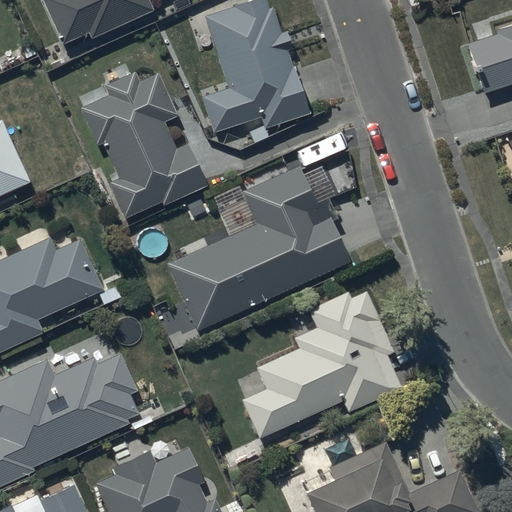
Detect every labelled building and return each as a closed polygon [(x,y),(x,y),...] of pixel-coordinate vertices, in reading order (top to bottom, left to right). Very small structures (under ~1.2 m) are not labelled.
[(41,0),(60,45),(88,33),(90,37),(150,11),(145,0),(41,0)] [(264,0),(250,0),(202,16),(226,89),(200,97),(212,134),(259,119),(263,130),(308,115),(288,50),(291,49),(285,31),(280,33),(272,8),(268,9),(264,0)] [(494,34),(466,43),(483,92),(511,82),(511,23),(493,30),(494,34)] [(107,95),(79,107),(97,146),(102,144),(118,178),(107,183),(123,219),(161,202),(163,206),(205,187),(186,144),(175,149),(163,122),(176,116),(158,74),(138,83),(133,73),(103,86),(107,95)] [(0,196),(28,184),(1,121),(0,121),(0,196)] [(296,166),(240,191),(255,224),(165,264),(195,331),(349,264),(329,219),(313,226),(306,211),(314,207),(296,166)] [(0,351),(42,333),(36,320),(102,291),(79,239),(55,250),(49,237),(0,258),(0,351)] [(264,388),(240,399),(258,438),(341,401),(347,413),(402,388),(387,356),(393,353),(365,291),(349,298),(346,292),(308,310),(316,328),(293,339),(297,349),(255,368),(264,388)] [(0,485),(33,471),(31,467),(130,423),(128,418),(138,413),(129,394),(136,391),(119,354),(97,365),(93,357),(53,375),(46,360),(0,380),(0,485)] [(332,479),(302,492),(310,511),(476,511),(457,470),(407,494),(383,442),(355,455),(348,439),(325,449),(332,464),(326,467),(332,479)] [(114,473),(94,482),(107,511),(219,511),(214,499),(206,503),(197,485),(203,482),(188,448),(153,463),(148,451),(111,467),(114,473)] [(0,511),(84,511),(72,486),(39,500),(44,511),(43,511),(13,511),(10,504),(0,508),(0,511)]
